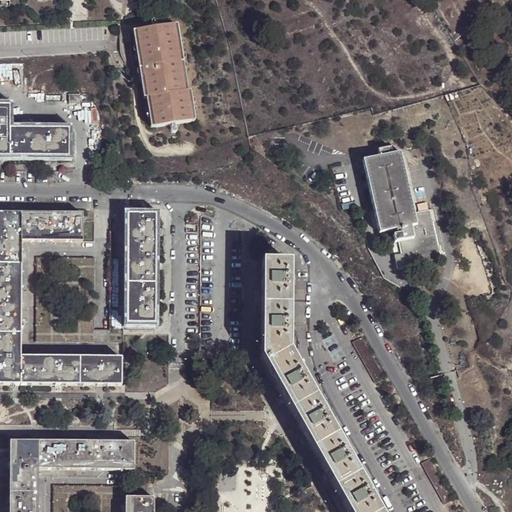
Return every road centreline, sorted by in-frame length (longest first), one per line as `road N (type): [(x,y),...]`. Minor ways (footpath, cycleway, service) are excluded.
road 1 (residential): [(178,195),(255,214),(317,258),(355,302),(475,511)]
road 2 (residential): [(178,195),(176,511)]
road 3 (residential): [(0,193),(178,195)]
